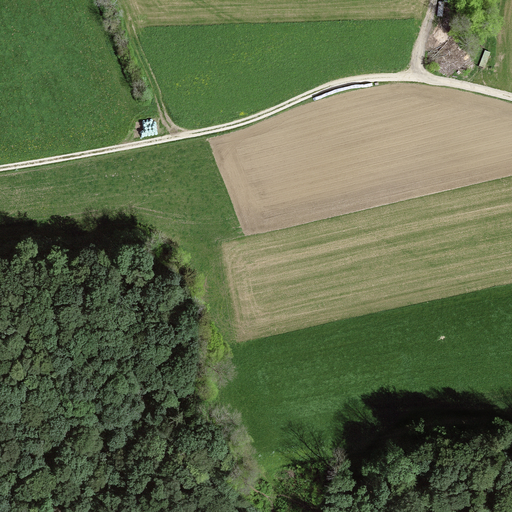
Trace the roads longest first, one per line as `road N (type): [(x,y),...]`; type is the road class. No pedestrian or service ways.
road 1 (track): [(511,98),(420,77),(334,83),(237,123),(0,169)]
road 2 (track): [(284,502),(344,510),(511,498)]
road 3 (track): [(172,133),(121,0)]
